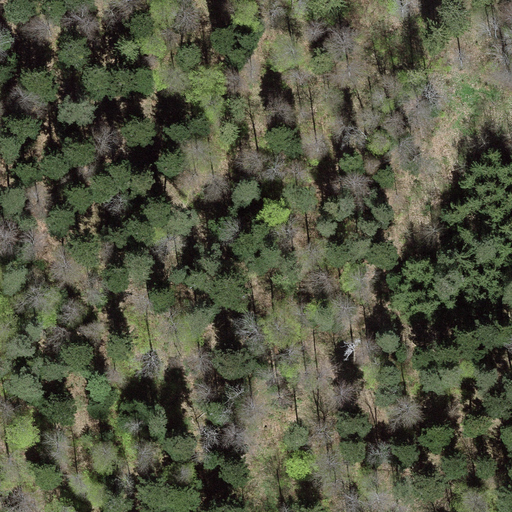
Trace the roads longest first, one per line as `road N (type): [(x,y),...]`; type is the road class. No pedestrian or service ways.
road 1 (track): [(0,14),(466,511)]
road 2 (track): [(95,110),(355,90),(413,66)]
road 3 (track): [(228,0),(364,52),(511,91)]
road 4 (track): [(299,339),(511,325)]
